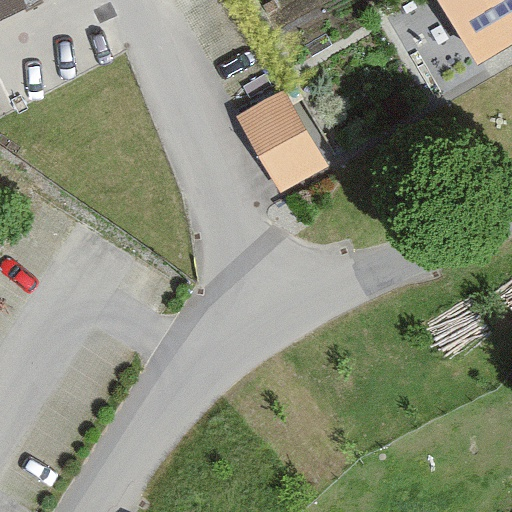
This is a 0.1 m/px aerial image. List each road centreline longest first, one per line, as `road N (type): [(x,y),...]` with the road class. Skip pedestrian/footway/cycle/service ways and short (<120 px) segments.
road 1 (residential): [(114,0),(257,287)]
road 2 (unclassified): [(95,511),(257,287)]
road 3 (unclassified): [(257,287),(397,262),(511,214)]
